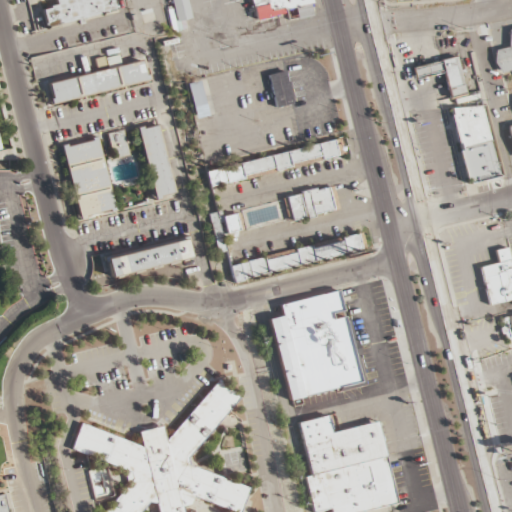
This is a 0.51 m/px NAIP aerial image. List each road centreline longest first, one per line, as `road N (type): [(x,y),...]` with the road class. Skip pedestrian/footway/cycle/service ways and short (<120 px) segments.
road 1 (primary): [(494,511),(366,0)]
road 2 (primary): [(332,0),(460,511)]
road 3 (residential): [(224,303),(160,70),(340,28)]
road 4 (residential): [(395,251),(379,265),(224,303),(144,296),(78,317)]
road 5 (residential): [(0,7),(78,317)]
road 6 (residential): [(340,28),(511,6)]
road 7 (residential): [(395,251),(422,222),(511,197)]
road 8 (residential): [(78,317),(43,336),(16,364),(14,413)]
